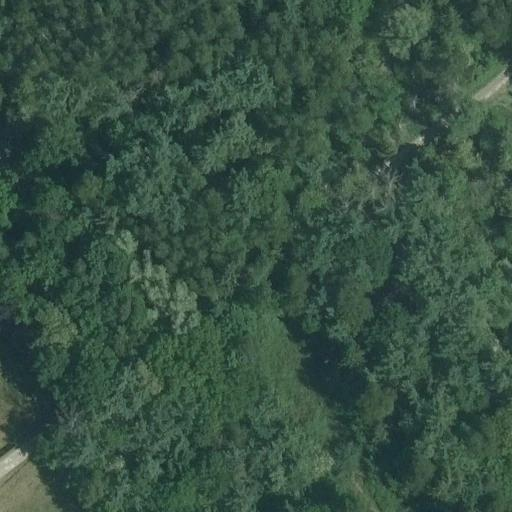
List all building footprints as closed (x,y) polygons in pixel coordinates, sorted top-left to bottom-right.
[(0,160),(19,162),(22,138),(0,135),(0,160)] [(34,227),(48,209),(46,207),(53,199),(37,185),(29,194),(35,199),(21,217),(30,224),(34,227)] [(74,207),(51,224),(59,234),(81,216),(74,207)] [(34,250),(35,285),(55,284),(56,298),(84,297),(83,276),(56,277),(55,249),(34,250)] [(427,328),(398,292),(375,310),(404,346),(427,328)] [(356,368),(369,385),(378,379),(364,361),(356,368)]
